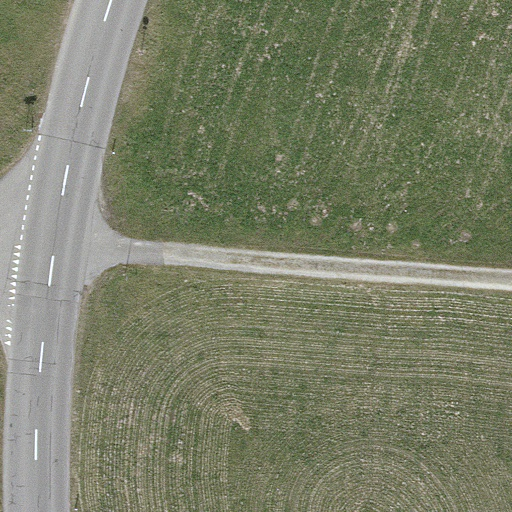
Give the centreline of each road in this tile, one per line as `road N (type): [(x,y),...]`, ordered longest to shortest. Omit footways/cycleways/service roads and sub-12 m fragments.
road 1 (track): [(511,285),(51,254)]
road 2 (tertiary): [(51,254),(114,0)]
road 3 (tertiary): [(37,511),(51,254)]
